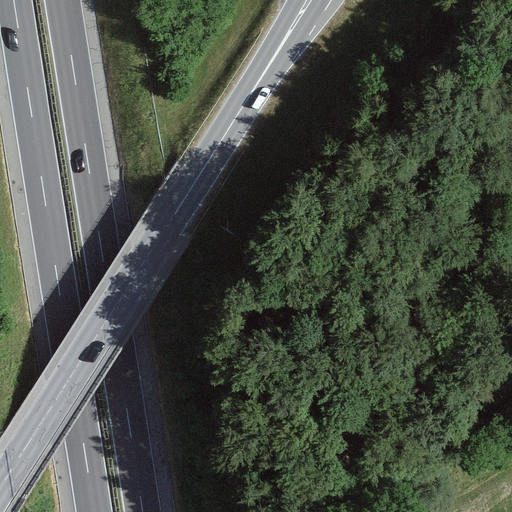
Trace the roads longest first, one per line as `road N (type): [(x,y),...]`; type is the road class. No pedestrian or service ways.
road 1 (primary): [(306,0),(0,485)]
road 2 (motorway): [(13,0),(94,511)]
road 3 (motorway): [(142,511),(62,0)]
